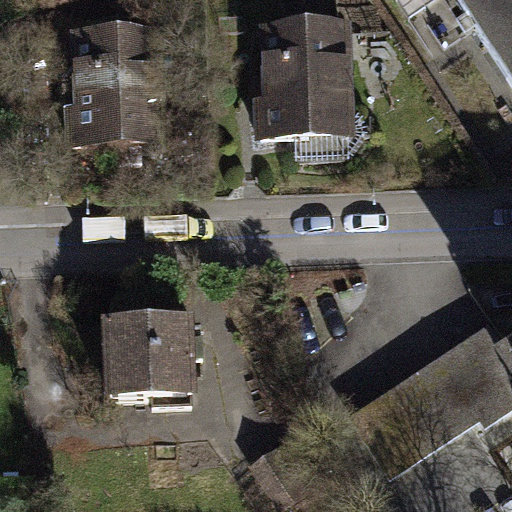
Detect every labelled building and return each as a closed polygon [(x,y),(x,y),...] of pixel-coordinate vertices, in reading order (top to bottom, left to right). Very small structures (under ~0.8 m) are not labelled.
[(511,0),(446,0),(505,87),(511,82),(511,0)] [(263,142),(340,140),(337,34),(288,35),(260,36),(263,142)] [(69,44),(73,149),(153,147),(150,41),(69,44)] [(102,406),(184,404),(182,324),(99,326),(102,406)] [(461,411),(508,381),(504,375),(478,336),(347,422),(383,476),(467,421),(461,411)] [(245,471),(274,511),(296,496),(267,455),(245,471)]
